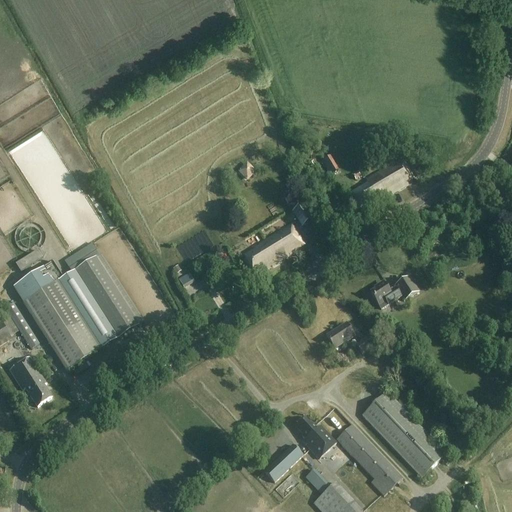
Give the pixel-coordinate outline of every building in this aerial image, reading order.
[(357,154),(341,159),(345,170),(361,164),(357,154)] [(407,184),(414,179),(402,160),(366,181),(368,185),(351,195),(360,210),(383,196),(385,199),(408,186),(407,184)] [(334,166),(327,171),(330,176),(338,172),(334,166)] [(357,173),(352,176),(355,181),(361,178),(357,173)] [(292,212),(301,228),(313,220),(304,205),(292,212)] [(297,250),(304,245),(291,226),(259,246),(260,247),(255,250),(256,251),(244,258),(254,275),(266,268),(267,270),(298,251),(297,250)] [(53,263),(13,289),(67,373),(134,330),(90,262),(63,279),(53,263)] [(177,267),(172,270),(176,275),(181,272),(177,267)] [(189,274),(178,280),(184,290),(195,284),(189,274)] [(371,293),(378,305),(381,311),(401,298),(404,302),(419,293),(409,278),(394,287),(396,290),(390,294),(384,285),(371,293)] [(0,321),(0,347),(11,340),(10,338),(1,324),(0,321)] [(335,350),(354,338),(346,325),(327,337),(335,350)] [(367,338),(355,346),(362,356),(374,347),(367,338)] [(37,409),(52,399),(44,387),(47,385),(30,359),(10,372),(23,392),(26,390),(37,409)] [(387,393),(362,418),(421,480),(447,455),(387,393)] [(303,436),(302,438),(305,442),(303,444),(319,460),(336,444),(320,428),(317,431),(314,429),(315,429),(306,419),(296,428),(303,436)] [(337,442),(353,459),(374,481),(371,484),(383,498),(402,480),(352,427),(337,442)] [(275,484),(303,457),(292,446),(264,473),(275,484)] [(322,497),(313,505),(319,511),(362,511),(336,484),(333,487),(314,467),(312,469),(308,465),(299,473),(322,497)]
